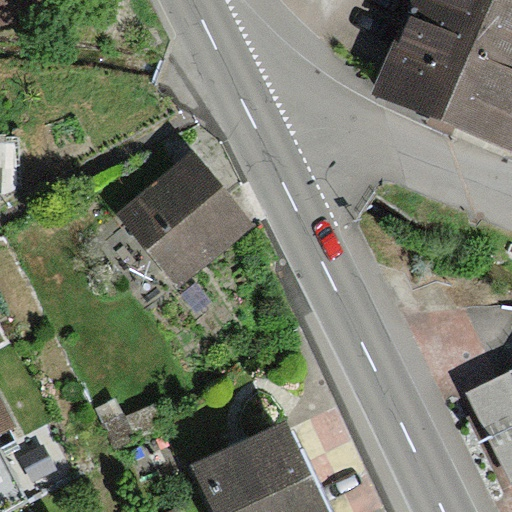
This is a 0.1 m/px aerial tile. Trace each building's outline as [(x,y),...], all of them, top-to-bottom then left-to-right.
[(0,0),(0,23),(55,14),(51,0),(0,0)] [(511,0),(413,0),(398,35),(370,97),(442,128),(509,157),(511,150),(511,0)] [(250,236),(193,163),(153,194),(118,221),(175,294),(250,236)] [(511,381),(470,401),(511,491),(511,381)] [(241,455),(192,478),(207,511),(316,511),(281,437),(241,455)]
